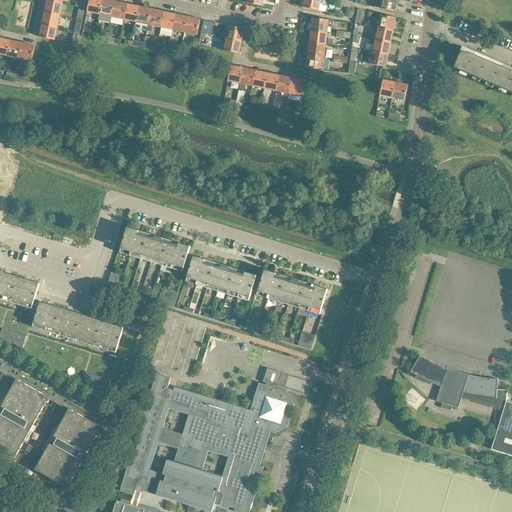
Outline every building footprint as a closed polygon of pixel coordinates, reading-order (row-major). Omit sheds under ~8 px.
[(100,15),(102,0),(89,0),(87,12),(100,15)] [(112,17),(115,2),(106,0),(102,0),(100,15),(98,21),(111,23),(112,17)] [(319,11),(321,0),(304,0),(303,8),(319,11)] [(395,12),(397,0),(376,0),(375,8),(395,12)] [(60,16),(62,4),(47,1),(45,13),(60,16)] [(124,20),(127,4),(115,2),(112,17),(124,20)] [(136,23),(140,7),(127,4),(124,20),(136,23)] [(82,21),(85,9),(79,7),(76,20),(82,21)] [(147,31),(152,10),(140,7),(136,23),(135,28),(147,31)] [(358,9),(356,23),(361,24),(364,10),(358,9)] [(160,28),(164,12),(152,10),(147,31),(152,32),(153,26),(160,28)] [(172,30),(176,15),(164,12),(160,28),(172,30)] [(57,28),(60,16),(45,13),(42,25),(57,28)] [(185,33),(188,17),(176,15),(172,30),(185,33)] [(393,31),(396,18),(380,15),(377,28),(393,31)] [(197,36),(200,20),(188,17),(185,33),(197,36)] [(312,19),(311,31),(327,33),(328,27),(333,27),(333,20),(329,20),(329,21),(312,19)] [(80,33),(82,21),(76,20),(74,32),(80,33)] [(207,34),(209,22),(204,21),(201,33),(207,34)] [(55,41),(57,28),(42,25),(39,38),(55,41)] [(241,41),(244,29),(229,26),(226,38),(241,41)] [(391,43),(393,31),(377,28),(375,40),(391,43)] [(326,46),(327,33),(311,31),(309,44),(326,46)] [(77,45),(80,33),(74,32),(72,44),(77,45)] [(152,37),(146,36),(145,43),(143,48),(149,50),(152,37)] [(239,54),(241,41),(226,38),(224,51),(239,54)] [(0,54),(7,57),(11,41),(0,39),(0,54)] [(388,55),(391,43),(375,40),(373,52),(372,52),(388,55)] [(20,59),(23,44),(11,41),(7,57),(20,59)] [(32,62),(36,47),(23,44),(20,59),(32,62)] [(324,58),(326,46),(309,44),(308,56),(324,58)] [(168,54),(179,57),(179,56),(181,49),(169,46),(168,54)] [(386,68),(388,55),(372,52),(373,52),(367,50),(364,63),(370,64),(370,65),(386,68)] [(511,71),(468,52),(467,54),(461,51),(454,68),(459,70),(468,74),(472,76),(481,80),(486,82),(494,85),(499,87),(507,91),(511,92),(511,71)] [(323,71),(324,58),(308,56),(306,69),(323,71)] [(240,85),(243,69),(231,66),(227,82),(240,85)] [(252,87),(255,71),(243,69),(240,85),(237,96),(236,106),(242,107),(245,91),(246,86),(252,87)] [(264,90),(267,74),(255,71),(252,87),(264,90)] [(29,83),(31,77),(16,74),(15,80),(29,83)] [(276,92),(279,76),(267,74),(264,90),(263,94),(275,97),(276,92)] [(288,95),(291,79),(279,76),(276,92),(288,95)] [(304,82),(291,79),(288,95),(301,97),(304,82)] [(392,99),(395,83),(383,81),(380,96),(392,99)] [(408,86),(395,83),(392,99),(405,101),(408,86)] [(389,113),(388,119),(400,122),(401,116),(389,113)] [(141,259),(149,234),(128,227),(120,253),(141,259)] [(162,266),(170,240),(149,234),(141,259),(162,266)] [(183,272),(191,247),(170,240),(162,266),(183,272)] [(207,288),(215,263),(194,256),(186,281),(207,288)] [(228,294),(236,269),(215,263),(207,288),(228,294)] [(249,301),(257,276),(236,269),(228,294),(249,301)] [(278,301),(286,276),(265,270),(257,295),(278,301)] [(0,299),(11,303),(19,277),(0,271),(0,299)] [(299,308),(307,283),(286,276),(278,301),(299,308)] [(32,309),(40,284),(19,277),(11,303),(32,309)] [(320,314),(328,289),(307,283),(299,308),(320,314)] [(53,333),(61,308),(41,302),(33,327),(53,333)] [(74,340),(82,315),(61,308),(53,333),(74,340)] [(95,347),(103,321),(82,315),(74,340),(95,347)] [(7,317),(3,325),(25,335),(28,327),(7,317)] [(116,353),(124,328),(103,321),(95,347),(116,353)] [(24,344),(25,342),(21,341),(18,340),(14,339),(11,338),(8,337),(4,336),(0,335),(0,336),(4,338),(7,339),(10,340),(14,341),(17,342),(20,343),(24,344)] [(420,355),(411,372),(417,375),(425,379),(431,382),(439,386),(441,386),(436,401),(442,403),(441,408),(451,411),(453,406),(459,408),(462,399),(491,408),(495,409),(503,412),(500,421),(491,449),(511,455),(511,402),(510,402),(507,401),(507,390),(498,389),(498,379),(497,379),(492,379),(486,379),(481,378),(476,377),(471,376),(469,375),(468,375),(467,374),(465,374),(464,374),(461,373),(457,372),(454,370),(451,369),(448,368),(445,367),(442,365),(439,364),(435,363),(432,361),(429,360),(420,355)] [(177,375),(160,369),(158,374),(156,374),(134,443),(138,444),(136,450),(133,449),(120,491),(113,511),(155,511),(157,507),(140,502),(143,491),(210,511),(212,511),(214,506),(228,510),(229,506),(235,508),(234,511),(235,511),(249,511),(259,481),(264,467),(257,465),(261,450),(263,445),(267,432),(274,434),(288,427),(294,405),(287,392),(273,387),(273,386),(274,382),(268,380),(267,384),(266,385),(260,383),(259,383),(257,390),(254,397),(250,411),(177,388),(173,387),(177,375)] [(108,388),(109,386),(105,385),(102,384),(98,383),(95,382),(92,381),(88,380),(85,378),(84,380),(88,382),(91,383),(95,384),(98,385),(101,386),(104,387),(108,388)] [(0,450),(15,458),(47,401),(43,399),(45,395),(17,379),(0,408),(0,450)] [(70,484),(99,431),(95,429),(98,425),(69,409),(54,436),(51,442),(35,470),(64,486),(66,482),(70,484)]
